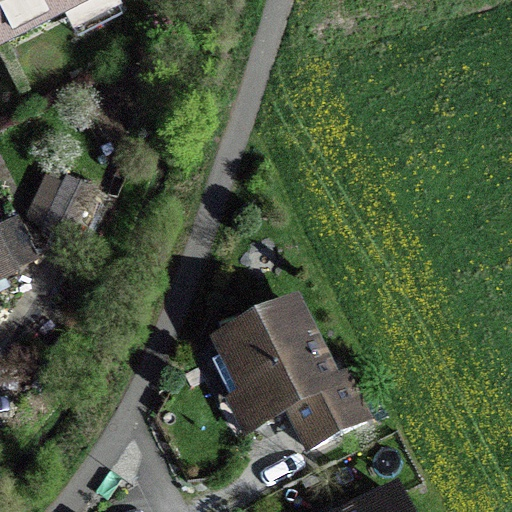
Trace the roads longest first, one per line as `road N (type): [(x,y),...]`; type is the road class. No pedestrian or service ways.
road 1 (track): [(279,0),(198,249),(131,411)]
road 2 (track): [(131,411),(65,511)]
